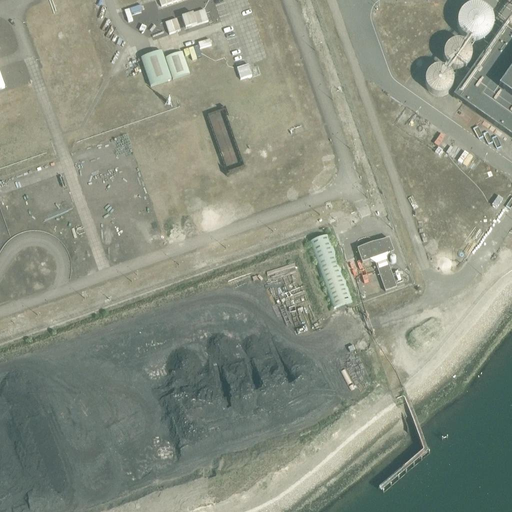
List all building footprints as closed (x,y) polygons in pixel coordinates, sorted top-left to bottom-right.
[(158,0),(161,8),(185,0),(158,0)] [(496,14),(466,4),(456,33),(486,43),(496,14)] [(511,139),(511,31),(505,27),(453,98),(511,139)] [(444,45),(446,68),(425,71),(428,97),(456,94),(454,72),(472,70),(469,42),(444,45)] [(199,46),(185,50),(188,62),(203,57),(199,46)] [(171,79),(161,50),(140,58),(150,87),(171,79)] [(183,54),(166,59),(173,80),(190,75),(183,54)] [(210,114),(223,162),(237,158),(224,110),(210,114)] [(496,208),(503,200),(500,197),(493,205),(496,208)] [(352,303),(329,237),(308,244),(332,310),(352,303)] [(389,254),(392,253),(388,240),(357,251),(361,264),(369,261),(375,265),(384,292),(395,289),(386,260),(389,254)]
